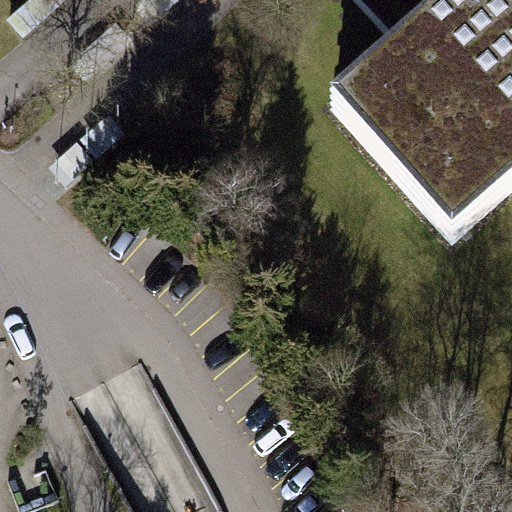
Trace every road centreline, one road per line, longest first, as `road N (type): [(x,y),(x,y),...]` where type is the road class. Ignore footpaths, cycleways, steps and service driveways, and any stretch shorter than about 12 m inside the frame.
road 1 (residential): [(0,194),(138,322),(195,395),(252,511)]
road 2 (residential): [(102,511),(0,221)]
